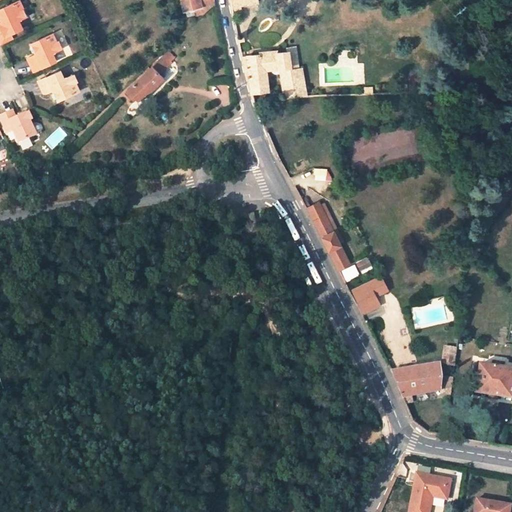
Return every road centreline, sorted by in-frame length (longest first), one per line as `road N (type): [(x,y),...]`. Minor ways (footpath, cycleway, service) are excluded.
road 1 (unclassified): [(277,181),(406,439)]
road 2 (unclassified): [(277,181),(0,217)]
road 3 (residential): [(222,0),(241,92),(277,181)]
